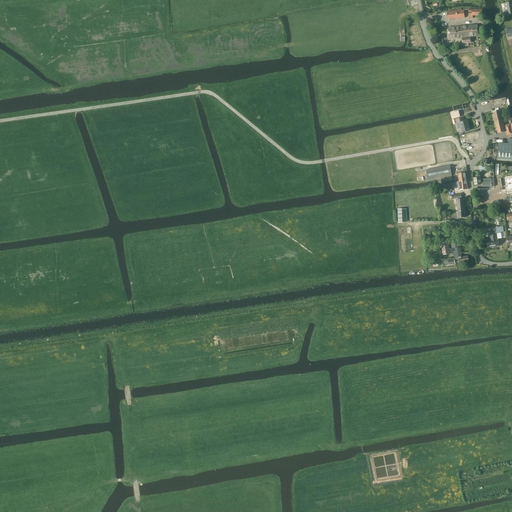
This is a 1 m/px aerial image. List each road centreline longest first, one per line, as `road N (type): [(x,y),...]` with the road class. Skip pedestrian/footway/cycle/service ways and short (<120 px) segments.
road 1 (track): [(0,121),(207,91),(297,161),(451,138),(472,163)]
road 2 (residential): [(511,263),(478,257),(469,169),(485,137),(477,103),(425,33),(418,0)]
